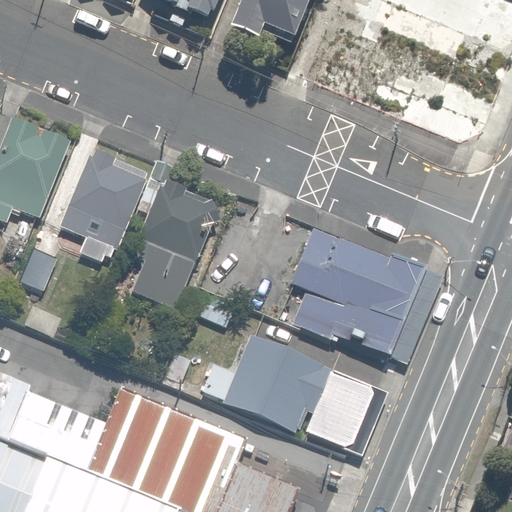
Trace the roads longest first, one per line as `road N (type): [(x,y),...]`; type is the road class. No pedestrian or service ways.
road 1 (residential): [(511,233),(0,24)]
road 2 (secondary): [(398,511),(511,236)]
